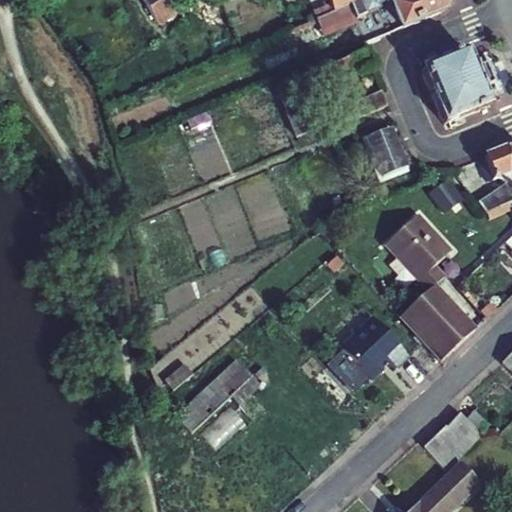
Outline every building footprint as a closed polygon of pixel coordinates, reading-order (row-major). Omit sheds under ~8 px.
[(213,0),(142,0),(156,22),(188,0),(193,0),(195,4),(198,10),(213,0)] [(193,0),(188,0),(156,22),(161,28),(195,4),(193,0)] [(379,11),(377,7),(390,2),(402,29),(414,24),(415,25),(422,22),(421,21),(439,14),(442,13),(444,12),(445,11),(446,9),(446,8),(447,7),(448,5),(449,3),(449,1),(448,0),(361,0),(332,12),(316,19),(322,34),(379,11)] [(326,0),(332,12),(361,0),(326,0)] [(351,58),(358,76),(375,68),(368,51),(351,58)] [(461,119),(489,108),(482,90),(474,71),(467,53),(421,72),(423,77),(422,77),(426,85),(427,85),(438,113),(437,113),(441,121),(444,126),(447,125),(449,130),(457,126),(454,122),(461,119)] [(335,85),(358,76),(351,58),(328,68),(335,85)] [(474,71),(482,90),(493,85),(485,66),(474,71)] [(278,91),(296,139),(318,130),(299,83),(278,91)] [(380,93),(352,105),(359,120),(387,108),(380,93)] [(366,139),(381,179),(405,170),(389,130),(366,139)] [(483,160),(492,182),(499,179),(505,185),(477,206),(485,215),(511,203),(511,151),(507,150),(483,160)] [(446,213),(464,197),(449,179),(431,195),(446,213)] [(385,247),(418,281),(429,293),(400,320),(441,364),(473,333),(433,290),(442,281),(432,270),(448,253),(415,218),(385,247)] [(373,321),(340,352),(369,383),(390,364),(396,371),(409,359),(373,321)] [(511,374),(511,354),(501,364),(511,374)] [(190,437),(251,380),(234,362),(174,419),(190,437)] [(173,392),(193,375),(184,365),(165,381),(173,392)] [(248,423),(234,409),(206,435),(220,450),(248,423)] [(467,423),(459,415),(446,430),(467,452),(480,437),(467,423)] [(433,440),(455,462),(467,452),(446,430),(445,429),(433,440)] [(455,462),(433,440),(423,450),(445,473),(455,462)] [(451,511),(478,486),(460,467),(412,511),(451,511)]
